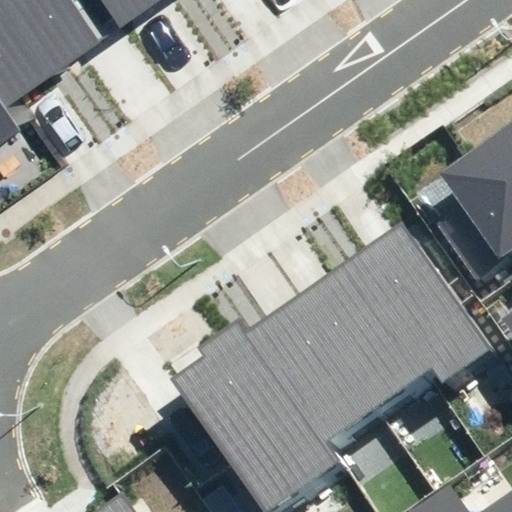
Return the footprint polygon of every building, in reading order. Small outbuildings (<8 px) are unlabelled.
[(40,0),(0,0),(0,50),(33,98),(85,62),(40,0)] [(117,0),(40,0),(85,62),(136,26),(117,0)] [(117,0),(136,26),(172,0),(117,0)] [(496,143),(511,131),(511,64),(473,9),(419,47),(385,0),(342,0),(289,38),(391,182),(480,119),(496,143)] [(0,143),(44,113),(33,98),(0,50),(0,143)] [(511,145),(460,183),(476,205),(454,222),(492,274),(511,259),(511,145)] [(511,353),(511,351),(423,227),(366,267),(456,393),(511,353)] [(456,393),(366,267),(309,307),(391,421),(433,393),(441,404),(456,393)] [(391,421),(309,307),(253,347),(343,473),(363,459),(354,447),(391,421)] [(288,511),(343,473),(253,347),(196,387),(285,511),(288,511)] [(486,511),(466,483),(425,511),(511,511),(511,499),(494,511),(486,511)]
